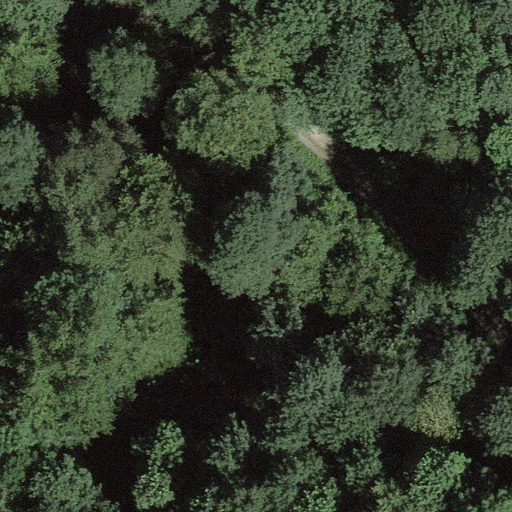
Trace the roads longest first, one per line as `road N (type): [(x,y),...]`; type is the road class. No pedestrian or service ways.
road 1 (track): [(137,0),(232,50),(346,143),(511,321)]
road 2 (track): [(0,338),(84,511)]
